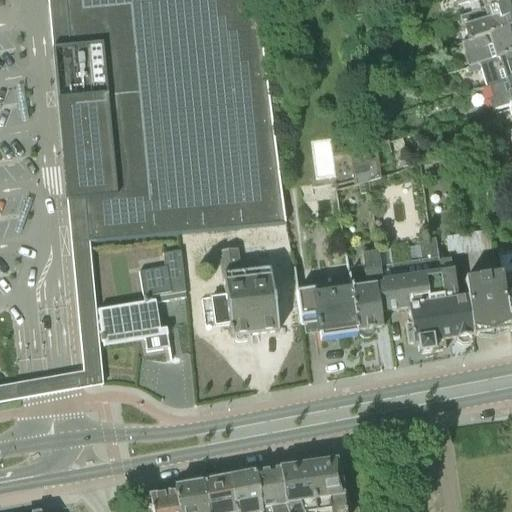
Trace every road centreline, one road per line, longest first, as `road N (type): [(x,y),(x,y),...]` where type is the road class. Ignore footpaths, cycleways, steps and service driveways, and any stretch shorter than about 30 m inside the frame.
road 1 (tertiary): [(243,432),(511,381)]
road 2 (tertiary): [(243,432),(184,429),(0,451)]
road 3 (tertiary): [(72,475),(191,452),(243,432)]
